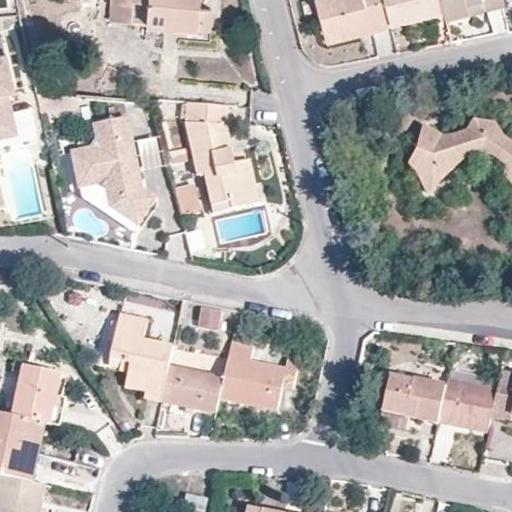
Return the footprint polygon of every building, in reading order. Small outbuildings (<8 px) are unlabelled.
[(149,0),(147,24),(164,26),(165,18),(180,19),(179,27),(211,29),(213,7),(200,6),(200,0),(149,0)] [(316,0),(324,31),(366,20),(370,32),(391,26),(390,22),(383,0),(316,0)] [(383,0),(390,22),(424,13),(425,16),(443,12),(440,0),(383,0)] [(440,0),(443,12),(444,17),(466,11),(467,15),(505,4),(503,0),(440,0)] [(466,11),(444,17),(445,21),(467,15),(466,11)] [(424,13),(390,22),(391,26),(392,29),(426,21),(425,16),(424,13)] [(366,20),(324,31),(327,43),(370,32),(366,20)] [(0,121),(14,118),(8,88),(3,89),(0,73),(0,121)] [(128,113),(92,121),(95,134),(88,145),(70,149),(78,185),(97,182),(106,190),(111,207),(138,222),(156,193),(143,185),(143,183),(136,185),(134,177),(141,175),(128,113)] [(441,135),(424,125),(409,166),(418,176),(425,194),(433,194),(441,181),(461,164),(480,155),(492,157),(506,169),(504,179),(511,185),(511,141),(504,137),(495,122),(474,119),(473,120),(471,123),(466,130),(462,131),(455,134),(444,135),(441,135)] [(224,125),(186,122),(198,176),(204,175),(210,205),(230,202),(232,209),(260,203),(254,176),(237,180),(224,125)] [(188,154),(168,158),(173,181),(193,177),(188,154)] [(172,193),(183,219),(203,211),(192,185),(172,193)] [(168,262),(187,258),(186,251),(202,248),(199,231),(163,239),(168,262)] [(223,311),(202,307),(198,326),(219,330),(223,311)] [(146,320),(120,314),(110,360),(120,362),(129,364),(125,387),(145,392),(144,399),(162,403),(170,365),(173,345),(142,339),(146,320)] [(298,324),(285,321),(283,332),(296,335),(298,324)] [(225,376),(220,399),(245,404),(277,411),(282,388),(293,390),(299,358),(289,356),(286,367),(251,360),(254,344),(233,340),(225,376)] [(505,353),(491,351),(489,363),(503,365),(505,353)] [(62,373),(23,365),(12,416),(41,422),(51,424),(54,410),(62,373)] [(225,376),(170,365),(162,403),(184,407),(216,414),(220,399),(225,376)] [(511,374),(501,372),(497,391),(491,418),(509,422),(510,415),(511,415),(511,374)] [(446,387),(391,375),(383,414),(438,426),(439,422),(446,387)] [(497,391),(448,381),(446,387),(439,422),(488,432),(491,418),(497,391)] [(12,416),(0,413),(0,474),(28,481),(34,456),(41,422),(12,416)] [(28,481),(0,474),(0,511),(36,511),(39,501),(42,501),(45,485),(28,481)] [(207,499),(187,495),(184,507),(205,511),(207,499)]
